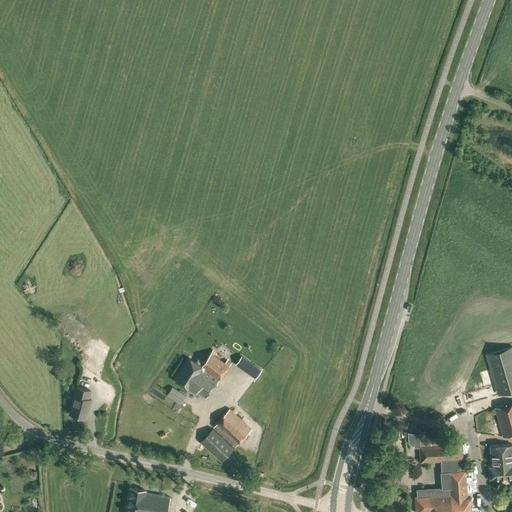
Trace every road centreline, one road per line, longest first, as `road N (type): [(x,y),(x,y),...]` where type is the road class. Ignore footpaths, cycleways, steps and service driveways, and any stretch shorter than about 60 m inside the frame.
road 1 (secondary): [(375,383),(459,82),(492,0)]
road 2 (unclassified): [(331,509),(38,435),(0,397)]
road 3 (secondary): [(375,383),(348,435),(331,509)]
road 4 (secondary): [(347,511),(375,383)]
road 5 (unknown): [(370,403),(495,437)]
